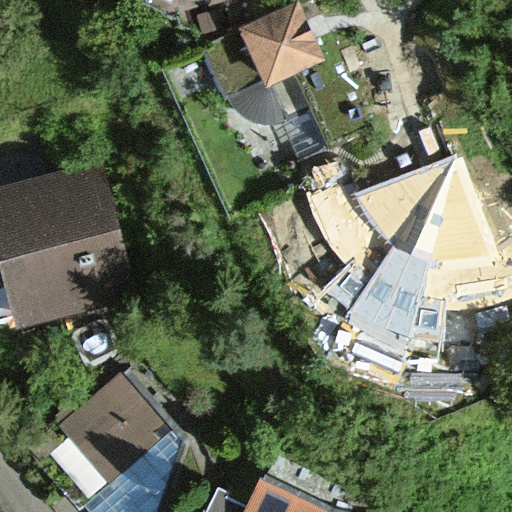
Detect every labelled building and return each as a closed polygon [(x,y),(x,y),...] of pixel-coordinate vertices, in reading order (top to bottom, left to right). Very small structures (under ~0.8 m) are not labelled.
[(372,127),(315,0),(302,0),(206,47),(230,96),(240,112),(255,121),(270,124),(284,120),(300,157),(372,127)] [(511,242),(501,249),(460,156),(364,191),(358,179),(308,197),(326,233),(345,265),(318,298),(349,320),(405,350),(411,338),(442,343),(446,310),(478,308),(511,298),(511,242)] [(133,301),(100,168),(0,193),(0,266),(16,330),(133,301)] [(123,371),(30,452),(78,511),(79,511),(87,505),(91,511),(156,511),(186,443),(123,371)] [(224,500),(227,494),(221,491),(209,511),(339,511),(267,471),(247,511),(224,500)]
